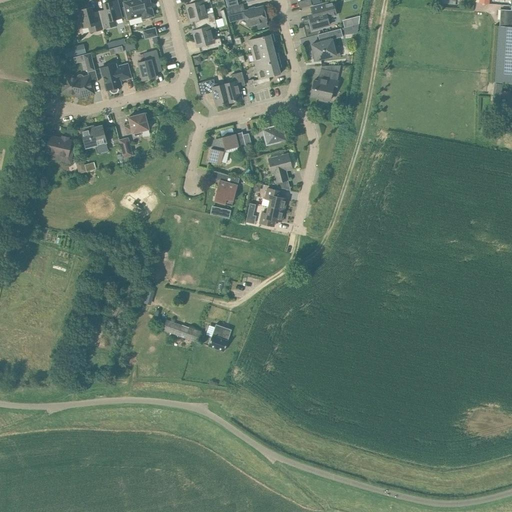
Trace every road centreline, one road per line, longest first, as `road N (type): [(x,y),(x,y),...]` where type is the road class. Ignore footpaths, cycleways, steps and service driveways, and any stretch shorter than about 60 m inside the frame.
road 1 (unclassified): [(0,406),(171,405),(207,416),(272,457),(428,504),(511,492)]
road 2 (track): [(240,303),(309,259),(331,229),(377,83),(390,0)]
road 3 (residential): [(288,105),(306,118),(314,148),(297,230)]
road 4 (residential): [(178,88),(79,111),(58,108)]
